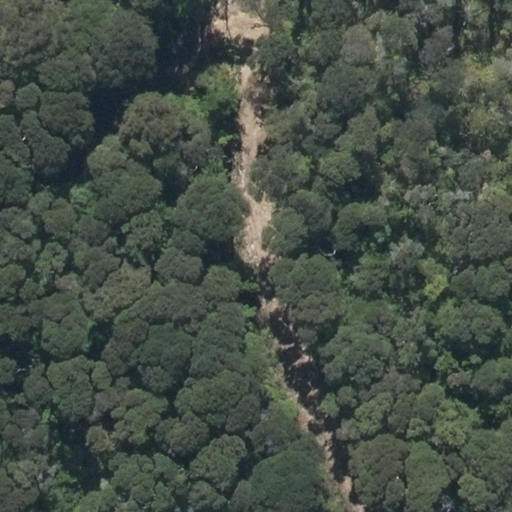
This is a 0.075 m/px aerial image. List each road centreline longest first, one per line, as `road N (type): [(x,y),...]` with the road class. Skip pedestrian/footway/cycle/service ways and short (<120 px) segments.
road 1 (track): [(398,511),(288,257),(250,69),(272,0)]
road 2 (track): [(250,69),(0,294)]
